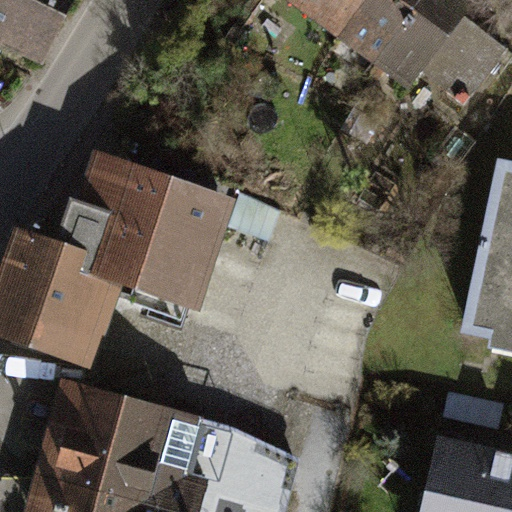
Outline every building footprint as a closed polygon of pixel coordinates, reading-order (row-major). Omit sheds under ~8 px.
[(0,0),(0,44),(44,65),(76,0),(0,0)] [(264,0),(339,54),(377,0),(264,0)] [(377,0),(339,54),(377,82),(434,3),(436,0),(377,0)] [(434,3),(377,82),(408,104),(417,92),(460,123),(508,57),(468,28),(434,3)] [(68,259),(25,244),(0,315),(0,345),(81,373),(112,283),(186,309),(222,207),(100,165),(68,259)] [(511,177),(498,175),(469,340),(511,347),(511,177)] [(62,394),(28,511),(216,511),(233,446),(62,394)] [(511,511),(511,465),(431,449),(417,511),(511,511)]
